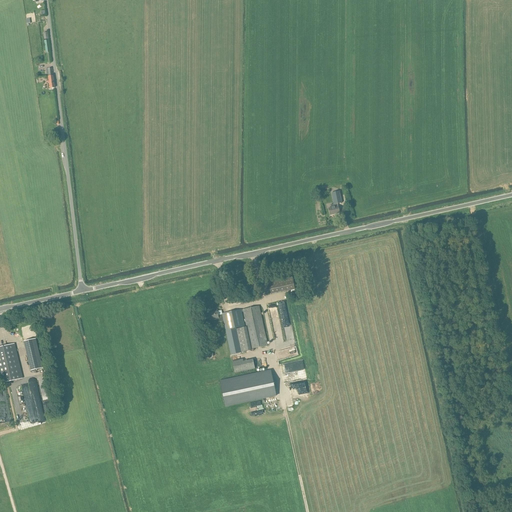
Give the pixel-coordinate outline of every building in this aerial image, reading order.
[(52,68),(46,69),(46,75),(49,75),(49,77),(48,77),(50,88),(55,88),(54,84),(54,82),(53,76),(53,74),(52,68)] [(330,205),(331,208),(328,208),(330,215),(330,214),(336,213),(336,214),(340,213),(338,204),(342,203),(339,191),(331,193),(333,204),(330,205)] [(263,283),(264,288),(265,295),(295,289),(292,277),(263,283)] [(279,306),(270,308),(273,323),(279,322),(280,326),(273,328),(274,333),(279,332),(280,334),(283,334),(284,339),(286,339),(285,333),(291,332),(291,333),(293,333),(287,301),(278,303),(279,306)] [(219,322),(224,321),(231,354),(250,350),(246,327),(236,329),(236,328),(245,326),(242,312),(243,312),(251,349),(267,346),(259,306),(222,314),(222,315),(218,316),(217,312),(208,313),(209,320),(218,318),(219,322)] [(42,368),(37,344),(36,339),(24,342),(31,371),(42,368)] [(22,379),(15,349),(14,344),(0,347),(0,381),(0,384),(22,379)] [(290,349),(290,350),(288,351),(290,357),(298,354),(295,347),(290,349)] [(232,361),(235,372),(235,373),(255,369),(253,359),(243,361),(242,359),(232,361)] [(228,379),(220,381),(225,407),(265,399),(277,396),(271,370),(228,379)] [(37,420),(45,418),(37,379),(29,381),(29,382),(22,384),(30,420),(37,419),(37,420)]
